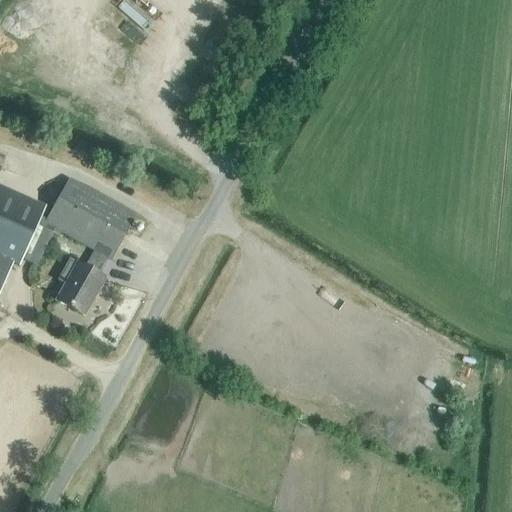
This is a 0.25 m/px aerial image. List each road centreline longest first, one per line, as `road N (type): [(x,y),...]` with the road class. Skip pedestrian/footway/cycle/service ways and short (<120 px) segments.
road 1 (unclassified): [(40,511),(324,0)]
road 2 (unknown): [(197,0),(172,36),(157,87),(179,135),(231,168)]
